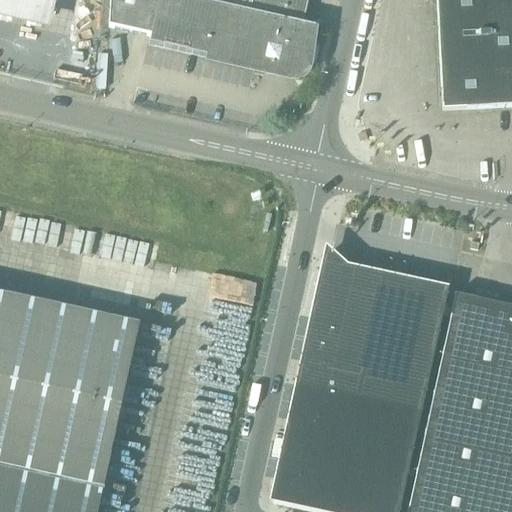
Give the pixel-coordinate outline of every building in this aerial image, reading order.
[(0,0),(0,19),(39,28),(44,0),(0,0)] [(109,0),(108,28),(150,38),(148,45),(206,59),(208,51),(292,70),(307,0),(109,0)] [(511,0),(435,0),(441,112),(511,108),(511,0)] [(271,214),(265,213),(261,231),(267,233),(271,214)] [(324,267),(298,386),(420,413),(446,294),(324,267)] [(0,296),(0,511),(97,511),(138,327),(0,296)] [(511,511),(511,309),(476,301),(454,296),(449,318),(407,511),(406,511),(511,511)] [(298,386),(285,445),(407,472),(420,413),(298,386)] [(398,511),(407,472),(285,445),(272,505),(305,511),(398,511)]
